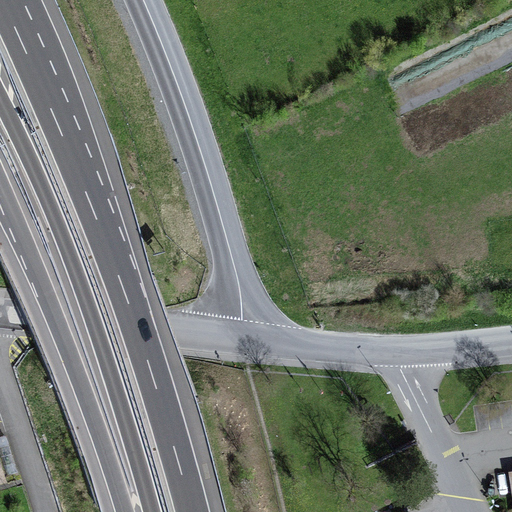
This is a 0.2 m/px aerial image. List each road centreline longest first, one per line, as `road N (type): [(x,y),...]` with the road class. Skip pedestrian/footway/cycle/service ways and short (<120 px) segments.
road 1 (trunk): [(191,511),(128,302),(2,0)]
road 2 (unclassified): [(511,340),(399,352),(0,314)]
road 3 (trunk): [(0,97),(103,346),(153,511)]
road 4 (trunk): [(10,212),(125,511)]
road 5 (trunk): [(115,347),(156,511)]
